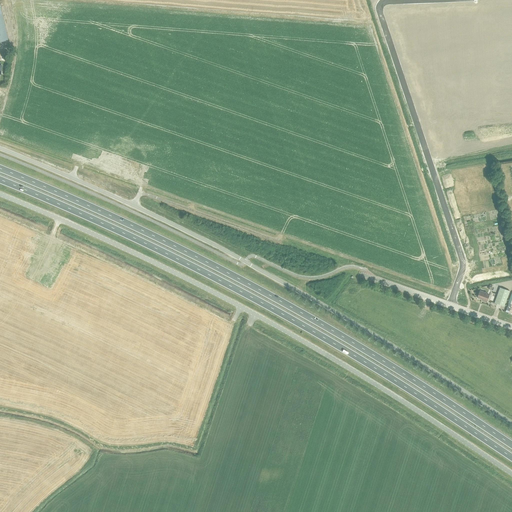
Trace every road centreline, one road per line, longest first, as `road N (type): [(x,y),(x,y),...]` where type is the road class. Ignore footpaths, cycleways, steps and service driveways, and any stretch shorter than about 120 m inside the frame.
road 1 (unclassified): [(0,194),(227,299),(511,474)]
road 2 (trunk): [(0,180),(245,293),(511,459)]
road 3 (trunk): [(511,445),(302,312),(0,168)]
road 4 (unclassified): [(511,423),(245,261),(0,148)]
road 5 (track): [(511,153),(433,172),(462,262),(449,305)]
road 6 (residential): [(423,0),(379,8),(407,91)]
